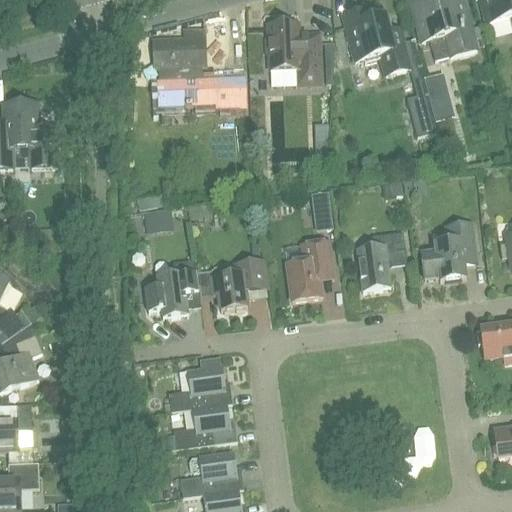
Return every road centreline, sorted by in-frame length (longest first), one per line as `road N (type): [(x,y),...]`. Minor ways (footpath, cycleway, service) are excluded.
road 1 (residential): [(112,359),(95,36)]
road 2 (residential): [(467,511),(443,320)]
road 3 (residential): [(256,342),(443,320)]
road 4 (residential): [(276,511),(256,342)]
road 5 (residential): [(120,511),(112,359)]
road 6 (residential): [(112,359),(256,342)]
road 7 (residential): [(95,36),(231,0)]
